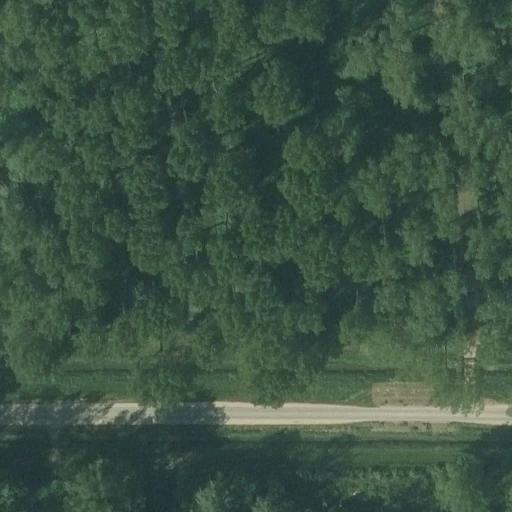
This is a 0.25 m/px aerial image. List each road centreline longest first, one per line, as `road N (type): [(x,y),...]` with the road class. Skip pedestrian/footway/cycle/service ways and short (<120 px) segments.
road 1 (unclassified): [(511,415),(0,417)]
road 2 (track): [(469,414),(468,274),(438,0)]
road 3 (track): [(511,458),(200,456),(172,464),(160,478),(158,511)]
